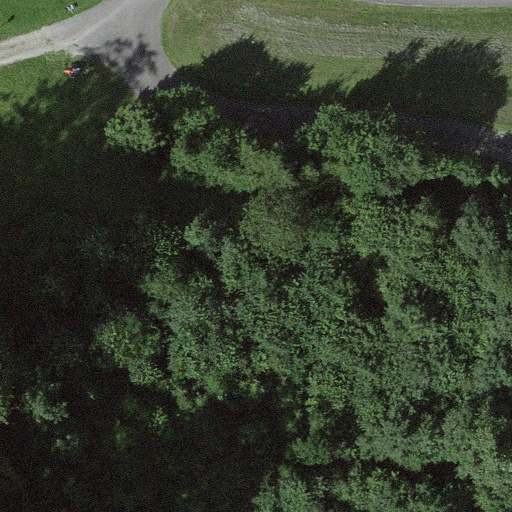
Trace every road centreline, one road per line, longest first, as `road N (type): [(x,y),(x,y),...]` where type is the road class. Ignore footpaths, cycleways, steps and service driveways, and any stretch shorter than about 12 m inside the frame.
road 1 (residential): [(141,0),(122,39),(128,83),(179,110),(242,124),(301,120),(427,134),(511,155)]
road 2 (track): [(122,39),(0,54)]
